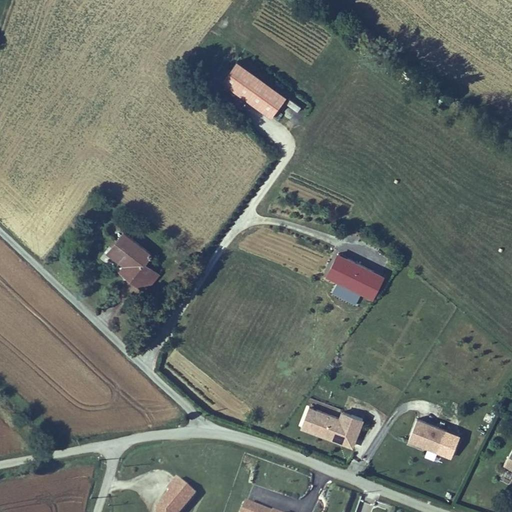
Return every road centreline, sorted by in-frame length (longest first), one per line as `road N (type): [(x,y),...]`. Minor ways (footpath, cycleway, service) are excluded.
road 1 (unclassified): [(0,231),(191,414),(200,432)]
road 2 (unclassified): [(444,511),(248,440),(200,432)]
road 3 (unclassified): [(200,432),(0,465)]
